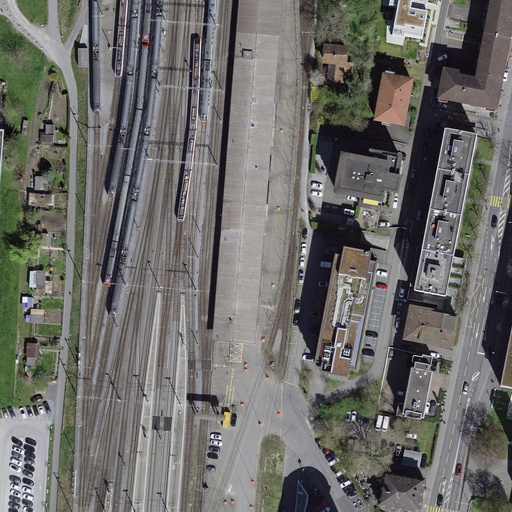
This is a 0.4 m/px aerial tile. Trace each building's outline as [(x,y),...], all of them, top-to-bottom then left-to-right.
[(282,0),(240,0),(215,341),(254,345),(271,145),(282,0)] [(511,0),(488,0),(482,37),(510,42),(511,32),(511,0)] [(510,42),(482,37),(475,74),(442,68),(436,99),(497,110),(510,42)] [(349,47),(321,45),(320,67),(326,68),(325,84),(352,86),(354,63),(348,62),(349,47)] [(90,49),(79,49),(79,67),(89,67),(90,49)] [(416,77),(383,70),(374,116),(406,123),(416,77)] [(55,125),(46,125),(46,133),(54,134),(55,125)] [(430,182),(472,190),(482,134),(441,126),(430,182)] [(376,169),(349,164),(342,201),(370,206),(368,215),(394,219),(397,199),(403,200),(406,184),(400,183),(403,166),(377,162),(376,169)] [(49,178),(36,177),(35,189),(48,190),(49,178)] [(472,190),(430,182),(424,218),(465,227),(472,190)] [(52,194),(33,194),(33,205),(44,206),(44,203),(52,203),(52,194)] [(415,264),(457,272),(465,227),(424,218),(415,264)] [(386,253),(344,245),(323,364),(364,370),(386,253)] [(457,272),(415,264),(408,299),(451,306),(457,272)] [(46,271),(37,271),(37,285),(46,285),(46,271)] [(460,321),(404,309),(398,344),(453,356),(460,321)] [(45,316),(32,314),(31,322),(44,324),(45,316)] [(511,326),(510,326),(500,384),(511,385),(511,326)] [(40,344),(29,343),(28,358),(39,358),(40,344)] [(448,359),(411,352),(400,417),(435,424),(448,359)] [(420,468),(423,453),(404,450),(402,465),(420,468)] [(416,511),(423,478),(378,469),(373,503),(414,511),(416,511)]
